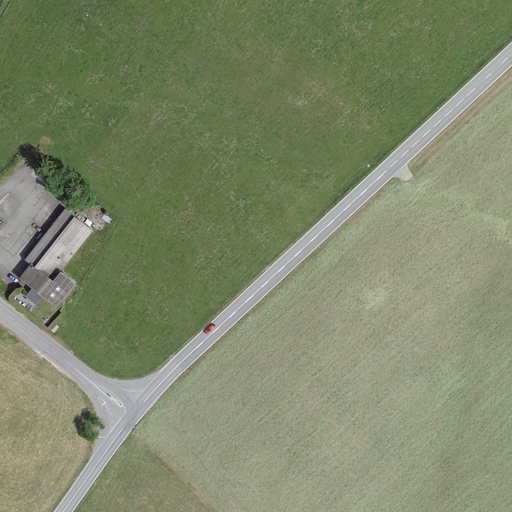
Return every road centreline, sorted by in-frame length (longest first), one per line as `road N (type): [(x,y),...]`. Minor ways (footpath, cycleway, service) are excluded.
road 1 (primary): [(511,52),(133,414)]
road 2 (tertiary): [(0,310),(133,414)]
road 3 (primary): [(133,414),(62,511)]
